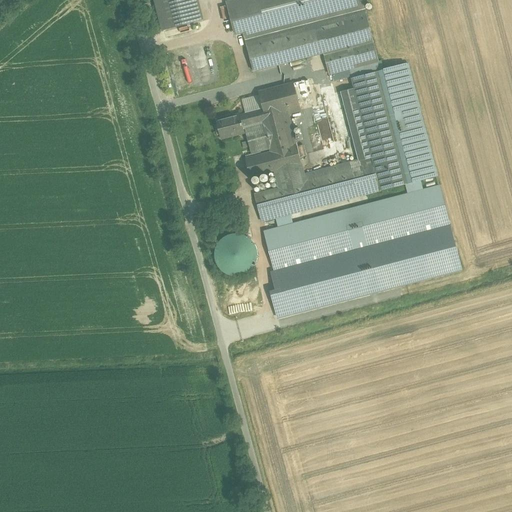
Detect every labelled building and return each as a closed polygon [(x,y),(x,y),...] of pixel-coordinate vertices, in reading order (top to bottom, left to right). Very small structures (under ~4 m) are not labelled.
[(175,26),(199,21),(193,0),(149,0),(157,31),(175,26)] [(359,0),(221,0),(230,34),(240,31),(251,72),(255,71),(319,55),(325,78),(347,73),(351,89),(336,92),(354,161),(301,174),(286,116),(298,113),(290,83),(255,92),(260,110),(211,123),(217,145),(243,138),(248,158),(240,160),(246,180),(271,173),(275,188),(248,195),(256,225),(262,223),(276,219),(292,216),(379,193),(382,193),(407,187),(413,184),(421,182),(433,179),(403,63),(384,69),(378,70),(373,51),(359,0)] [(317,123),(320,143),(332,142),(328,121),(317,123)] [(413,184),(407,187),(408,196),(424,192),(421,182),(413,184)] [(278,229),(261,233),(267,254),(276,292),(272,293),(277,321),(461,272),(464,272),(443,187),(424,192),(408,196),(294,225),(278,229)] [(292,216),(276,219),(278,229),(294,225),(292,216)] [(235,278),(242,278),(248,275),(254,271),(257,265),(259,258),(258,251),(255,245),(250,240),(243,237),(237,237),(230,238),(224,242),(220,247),(218,253),(217,260),(219,267),(223,272),(229,276),(235,278)]
